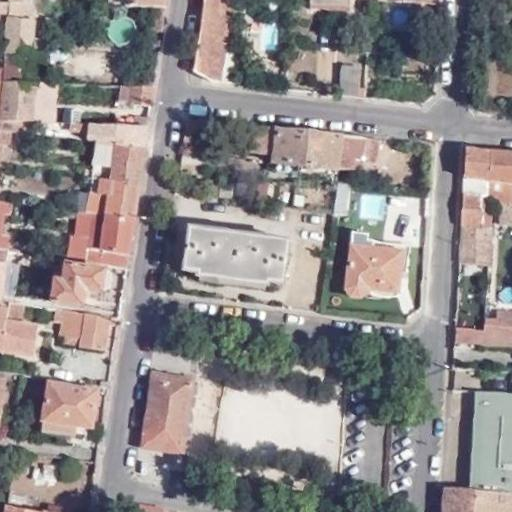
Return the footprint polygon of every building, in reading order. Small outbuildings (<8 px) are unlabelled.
[(203,0),(193,72),(211,80),(232,83),(235,56),(221,54),(228,0),(203,0)] [(10,3),(0,2),(0,19),(9,19),(10,3)] [(9,19),(6,57),(28,58),(28,62),(45,63),(50,22),(35,21),(35,3),(10,3),(9,19)] [(143,31),(160,33),(164,8),(146,7),(143,31)] [(340,95),(362,98),(364,86),(358,86),(360,67),(342,65),(340,95)] [(117,71),(116,88),(118,88),(151,89),(154,71),(117,71)] [(58,85),(8,83),(2,120),(27,122),(55,123),(58,85)] [(81,86),(58,85),(55,123),(69,125),(78,125),(81,86)] [(129,106),(148,108),(151,89),(118,88),(117,103),(128,104),(129,106)] [(133,129),(145,130),(146,120),(134,119),(133,129)] [(185,119),(180,153),(197,155),(203,120),(185,119)] [(0,120),(0,131),(25,135),(27,122),(2,120),(0,120)] [(98,144),(142,150),(145,130),(133,129),(78,125),(69,125),(68,134),(88,136),(87,142),(98,144)] [(376,163),(379,140),(253,126),(249,151),(273,154),(272,164),(353,173),(355,161),(376,163)] [(98,144),(93,180),(137,186),(142,150),(98,144)] [(466,148),(458,263),(487,264),(490,222),(488,204),(489,150),(466,148)] [(511,152),(489,150),(488,204),(502,205),(511,206),(511,152)] [(86,196),(83,214),(91,214),(132,220),(137,186),(93,180),(91,197),(86,196)] [(230,195),(231,183),(218,181),(217,194),(230,195)] [(351,220),(353,191),(342,190),(340,219),(351,220)] [(511,206),(502,205),(501,228),(511,228),(511,206)] [(77,212),(69,263),(83,265),(91,214),(83,214),(77,212)] [(83,265),(124,271),(129,239),(132,220),(91,214),(83,265)] [(281,283),(288,240),(188,227),(182,268),(198,271),(197,276),(265,286),(265,280),(281,283)] [(395,294),(399,254),(345,249),(341,291),(344,295),(360,296),(363,295),(363,291),(395,294)] [(102,278),(104,272),(58,266),(52,304),(97,311),(99,298),(104,298),(107,296),(110,281),(107,279),(102,278)] [(0,351),(32,357),(37,329),(14,325),(4,323),(7,304),(0,302),(0,351)] [(4,323),(14,325),(16,305),(7,304),(4,323)] [(101,353),(106,320),(58,312),(56,326),(62,327),(60,341),(79,344),(78,350),(101,353)] [(453,329),(452,342),(511,346),(511,314),(500,314),(499,328),(484,327),(483,330),(453,329)] [(484,321),(484,327),(499,328),(500,314),(494,314),(494,321),(484,321)] [(143,434),(182,441),(192,378),(154,373),(143,434)] [(99,389),(106,390),(108,382),(101,381),(99,389)] [(42,422),(70,426),(89,429),(95,393),(48,386),(41,422),(42,422)] [(511,394),(475,393),(468,489),(511,493),(511,394)] [(68,436),(70,426),(42,422),(40,432),(68,436)] [(179,454),(182,441),(143,434),(141,449),(179,454)] [(511,511),(511,493),(468,489),(443,487),(441,511),(511,511)]
